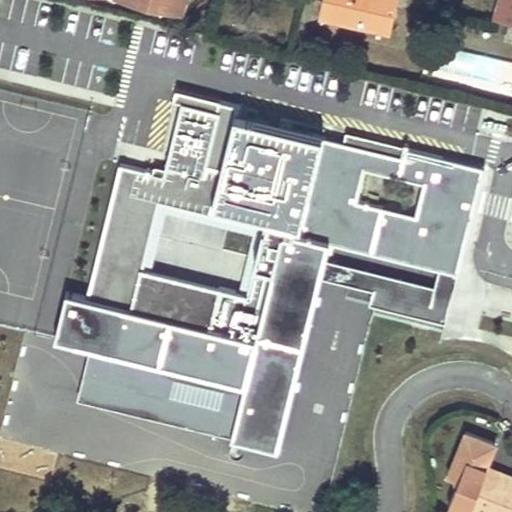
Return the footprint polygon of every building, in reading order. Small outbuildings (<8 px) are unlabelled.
[(324,0),(323,9),(356,17),(389,24),(394,0),(324,0)] [(511,22),(511,0),(497,0),(493,18),(511,22)] [(444,46),(438,70),(494,84),(500,59),(444,46)] [(120,165),(86,297),(65,292),(55,337),(70,340),(58,391),(278,446),(319,276),(379,290),(375,306),(446,322),(482,177),(484,167),(405,148),(403,156),(237,116),(240,103),(220,98),(178,88),(156,173),(120,165)] [(346,132),(403,156),(405,148),(405,146),(346,132)] [(511,287),(493,283),(484,328),(511,333),(511,287)] [(470,511),(511,511),(511,476),(488,466),(469,511),(470,511)]
